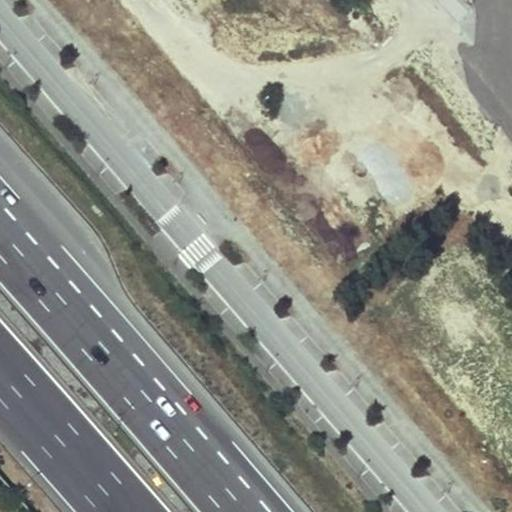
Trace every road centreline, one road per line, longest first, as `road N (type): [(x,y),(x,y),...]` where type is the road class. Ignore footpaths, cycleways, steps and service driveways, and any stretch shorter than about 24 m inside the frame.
road 1 (residential): [(425,511),(0,17)]
road 2 (motorway): [(241,511),(0,233)]
road 3 (motorway): [(0,377),(122,511)]
